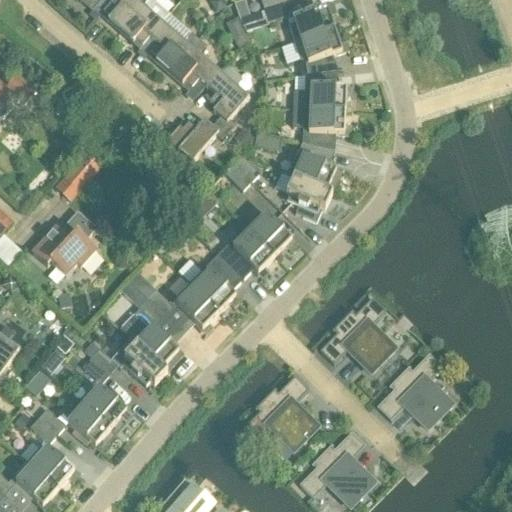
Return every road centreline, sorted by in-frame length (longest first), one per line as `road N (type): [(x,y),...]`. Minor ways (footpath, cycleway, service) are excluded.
road 1 (residential): [(265,324),(379,210),(401,163),(406,116)]
road 2 (residential): [(95,510),(265,324)]
road 3 (residential): [(265,324),(400,459)]
road 4 (residential): [(23,0),(162,118)]
road 5 (residential): [(406,116),(371,0)]
